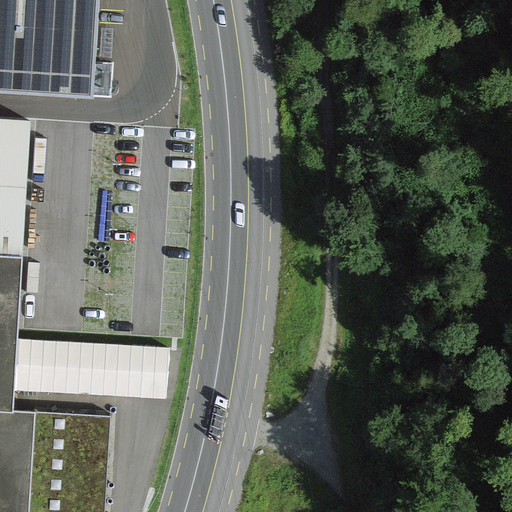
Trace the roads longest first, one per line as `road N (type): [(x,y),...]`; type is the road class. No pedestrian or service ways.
road 1 (primary): [(194,511),(226,376),(239,257),(236,90),(223,0)]
road 2 (track): [(337,0),(339,295),(290,436)]
